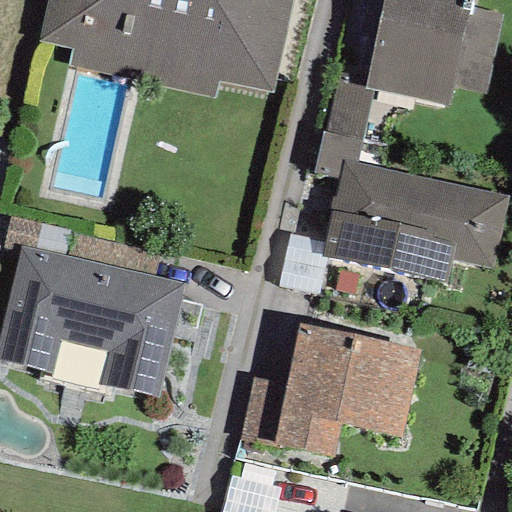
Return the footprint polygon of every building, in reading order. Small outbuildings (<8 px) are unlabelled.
[(289,0),(45,0),(36,43),(71,51),(68,64),(211,96),(216,78),(270,90),(289,0)] [(382,0),(363,88),(373,91),(447,107),(451,88),(483,95),(502,13),(468,6),(468,0),(382,0)] [(361,141),(373,91),(363,88),(336,82),(324,132),(361,141)] [(356,162),(361,141),(324,132),(313,173),(338,180),(343,159),(356,162)] [(356,162),(343,159),(338,180),(322,257),(445,285),(450,261),(491,270),(507,198),(356,162)] [(181,286),(19,247),(0,328),(0,361),(51,375),(60,341),(107,352),(98,384),(157,399),(181,286)] [(419,348),(297,323),(285,385),(273,445),(332,457),(339,425),(401,438),(419,348)] [(273,445),(285,385),(252,378),(240,439),(273,445)] [(274,511),(280,490),(230,476),(220,511),(274,511)]
